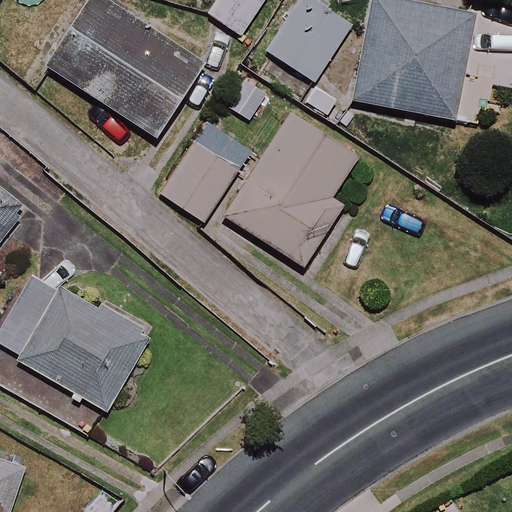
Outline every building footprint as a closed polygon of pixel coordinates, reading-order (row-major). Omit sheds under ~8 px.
[(203,69),(92,0),(47,73),(158,142),(203,69)] [(266,0),(220,0),(208,19),(241,40),(266,0)] [(476,23),(373,1),(351,103),(454,124),(476,23)] [(349,31),(304,2),(270,56),(315,85),(349,31)] [(357,160),(290,118),(225,220),(303,270),(342,210),(330,202),(357,160)] [(235,171),(193,148),(163,201),(204,225),(235,171)] [(0,242),(25,215),(0,192),(0,242)] [(148,342),(31,279),(0,338),(0,354),(110,413),(148,342)] [(15,511),(29,473),(0,463),(0,511),(15,511)]
